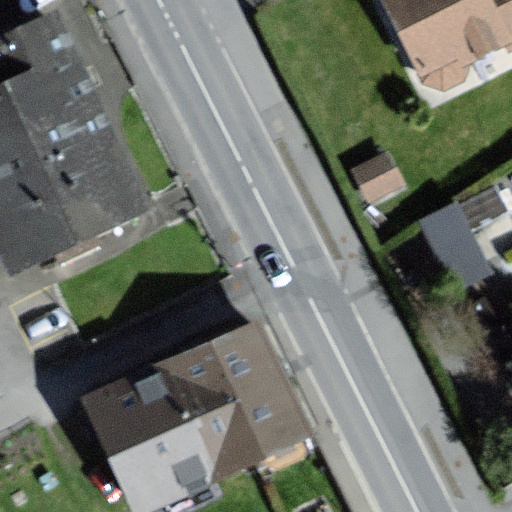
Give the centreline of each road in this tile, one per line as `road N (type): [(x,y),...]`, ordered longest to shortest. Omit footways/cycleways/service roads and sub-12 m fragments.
road 1 (residential): [(0,425),(296,272)]
road 2 (secondary): [(160,0),(296,272)]
road 3 (secondary): [(296,272),(417,511)]
